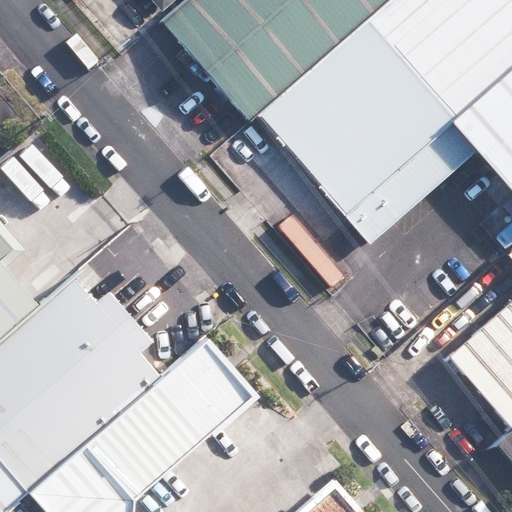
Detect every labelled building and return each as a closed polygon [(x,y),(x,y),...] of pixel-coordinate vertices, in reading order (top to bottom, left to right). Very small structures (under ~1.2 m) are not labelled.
[(152,31),(187,0),(122,0),(151,32),(152,31)] [(403,0),(187,0),(152,31),(244,137),(253,130),(403,0)] [(511,74),(511,0),(403,0),(253,130),(336,226),(511,74)] [(511,74),(451,127),(511,197),(511,74)] [(0,350),(55,304),(30,274),(0,238),(0,350)] [(0,350),(0,473),(26,504),(162,386),(82,294),(75,286),(55,304),(0,350)] [(507,440),(511,436),(511,310),(445,368),(507,440)] [(359,511),(329,480),(294,511),(127,511),(128,503),(146,488),(255,396),(211,344),(162,386),(26,504),(33,511),(359,511)] [(511,436),(507,440),(493,452),(511,474),(511,436)] [(0,511),(16,511),(26,504),(0,473),(0,511)]
